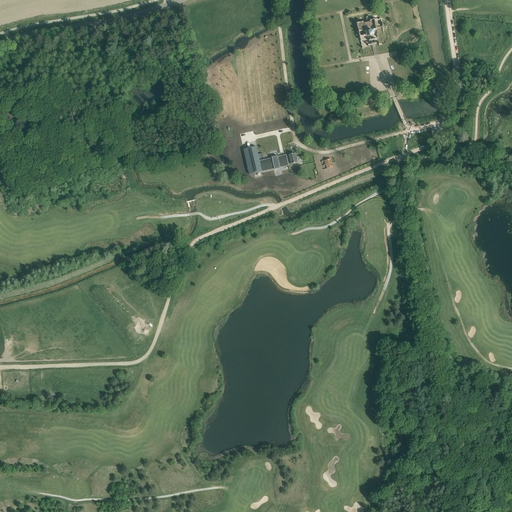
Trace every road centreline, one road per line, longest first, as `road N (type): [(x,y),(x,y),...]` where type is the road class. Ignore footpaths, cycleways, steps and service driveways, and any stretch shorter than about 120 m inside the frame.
road 1 (track): [(397,157),(200,234),(184,254),(146,358),(0,366)]
road 2 (tertiary): [(0,43),(179,0)]
road 3 (track): [(445,0),(455,83),(442,126)]
